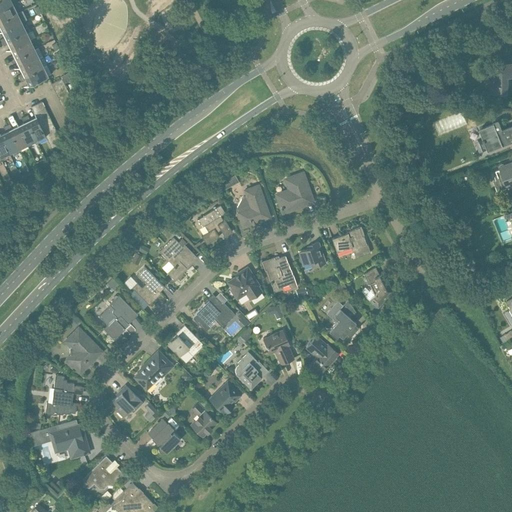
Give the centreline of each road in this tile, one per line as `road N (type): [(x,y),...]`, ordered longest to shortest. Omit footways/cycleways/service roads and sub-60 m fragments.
road 1 (residential): [(327,402),(311,388),(289,385),(196,468),(168,475),(153,471),(105,422),(97,395),(107,373),(236,253),(384,198)]
road 2 (secondary): [(0,337),(137,200),(247,116),(300,88)]
road 3 (secondary): [(281,52),(116,179),(0,296)]
road 4 (unclassified): [(327,402),(433,277)]
road 5 (unclassified): [(232,511),(327,402)]
road 6 (secondary): [(352,61),(461,0)]
